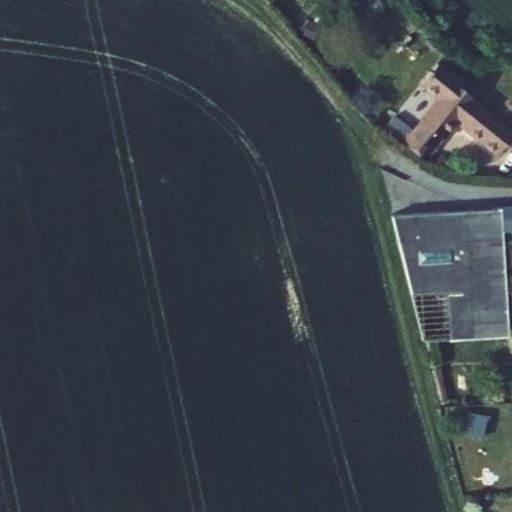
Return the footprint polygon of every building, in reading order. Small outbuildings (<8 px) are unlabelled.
[(307,21),(302,35),(312,38),(316,24),(307,21)] [(441,98),(423,119),(444,137),(457,120),(498,153),(511,136),(511,132),(482,108),(484,106),(464,90),(466,87),(438,64),(423,83),(441,98)] [(444,137),(423,119),(413,132),(434,149),(444,137)] [(403,144),(407,139),(389,124),(384,130),(403,144)] [(424,162),(434,149),(413,132),(407,139),(403,144),(424,162)] [(511,208),(501,209),(503,236),(511,235),(511,208)] [(503,236),(501,209),(391,216),(423,340),(506,335),(500,236),(503,236)] [(448,426),(467,431),(472,411),(453,407),(448,426)]
